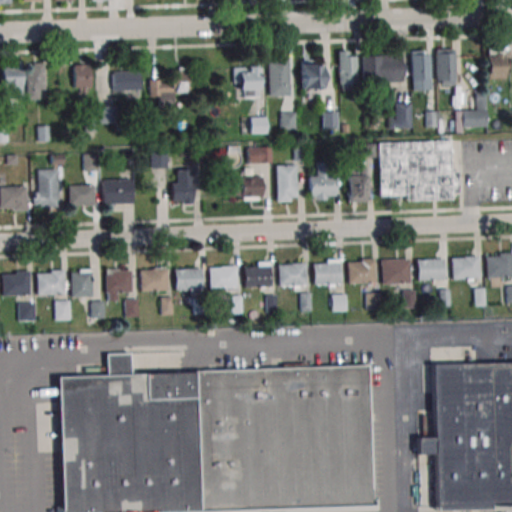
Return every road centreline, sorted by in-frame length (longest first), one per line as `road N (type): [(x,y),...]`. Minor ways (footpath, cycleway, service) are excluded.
road 1 (residential): [(0,240),(511,221)]
road 2 (residential): [(0,29),(511,16)]
